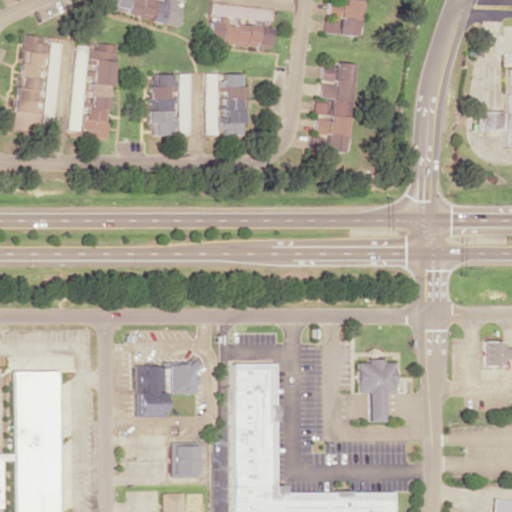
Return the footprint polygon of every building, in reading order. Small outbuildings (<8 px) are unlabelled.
[(174,0),(101,0),(100,8),(174,24),(178,6),(173,5),(174,0)] [(355,35),(358,0),(324,0),(323,15),(335,16),(335,20),(321,19),(320,32),(355,35)] [(268,8),(208,1),(207,16),(267,23),(268,8)] [(204,42),(253,45),(253,48),(265,49),(266,25),(219,23),(219,20),(205,20),(204,42)] [(58,42),(41,41),(42,36),(19,33),(9,128),(28,130),(28,123),(37,124),(37,123),(49,124),(58,42)] [(77,135),(104,138),(113,43),(84,41),(83,48),(86,49),(83,74),(89,75),(86,113),(79,113),(77,135)] [(76,130),(82,57),(71,57),(65,129),(76,130)] [(341,150),(351,63),(333,61),(333,66),(319,65),(316,99),(312,98),(311,113),(325,115),(322,138),(314,138),(313,147),(341,150)] [(505,67),(511,67),(511,65),(511,145),(500,145),(500,94),(505,94),(505,67)] [(172,72),(149,73),(149,100),(151,99),(151,108),(168,107),(168,90),(172,90),(172,72)] [(187,134),(187,72),(176,72),(175,134),(187,134)] [(202,133),(214,133),(214,134),(242,134),(242,84),(240,84),(240,72),(216,72),(202,72),(202,133)] [(149,134),(172,134),(172,121),(167,121),(167,109),(145,110),(145,123),(149,122),(149,134)] [(480,340),(501,340),(501,346),(511,346),(511,357),(500,357),(500,364),(480,364),(480,340)] [(355,361),(366,361),(366,357),(381,357),(381,361),(391,361),(392,392),(381,392),(382,420),(365,420),(365,392),(355,392),(355,361)] [(130,363),(158,363),(158,360),(187,360),(189,359),(192,361),(195,364),(193,367),(193,392),(160,392),(160,415),(131,415),(130,363)] [(230,511),(230,368),(272,368),(273,497),(389,497),(389,511),(230,511)] [(0,456),(11,456),(11,374),(56,373),(57,511),(12,511),(12,463),(0,463),(1,511),(0,511),(0,456)] [(167,440),(194,440),(194,477),(167,477),(167,459),(167,440)] [(180,511),(180,491),(159,491),(159,511),(180,511)] [(489,511),(491,502),(511,504),(511,511),(489,511)]
